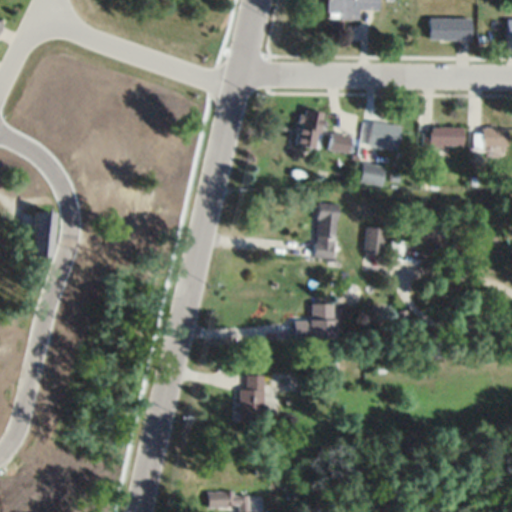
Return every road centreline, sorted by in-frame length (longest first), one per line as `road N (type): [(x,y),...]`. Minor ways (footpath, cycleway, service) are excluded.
road 1 (tertiary): [(254,0),(136,511)]
road 2 (residential): [(511,77),(208,78),(37,19)]
